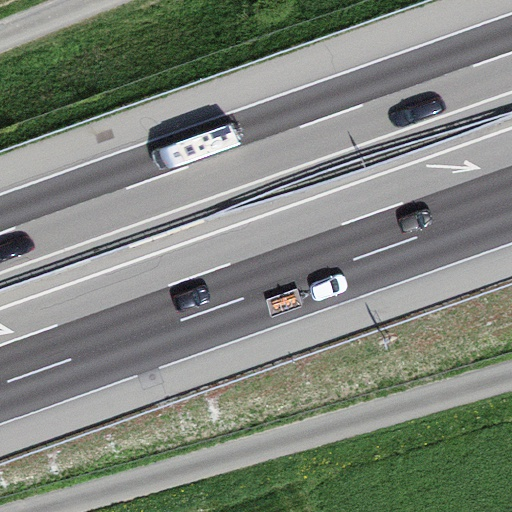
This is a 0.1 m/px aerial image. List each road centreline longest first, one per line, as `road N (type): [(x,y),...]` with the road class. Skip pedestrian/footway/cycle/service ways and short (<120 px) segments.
road 1 (motorway): [(0,365),(511,183)]
road 2 (motorway): [(511,52),(0,233)]
